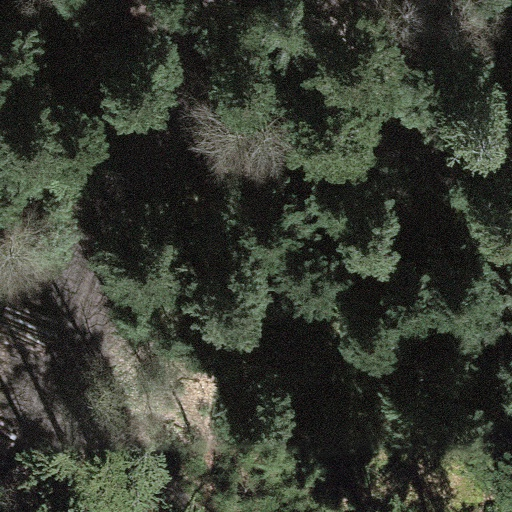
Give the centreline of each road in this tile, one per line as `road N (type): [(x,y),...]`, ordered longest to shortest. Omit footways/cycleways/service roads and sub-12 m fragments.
road 1 (track): [(11,511),(32,435),(142,171),(202,0)]
road 2 (track): [(314,0),(348,83),(397,148),(448,181),(511,201)]
